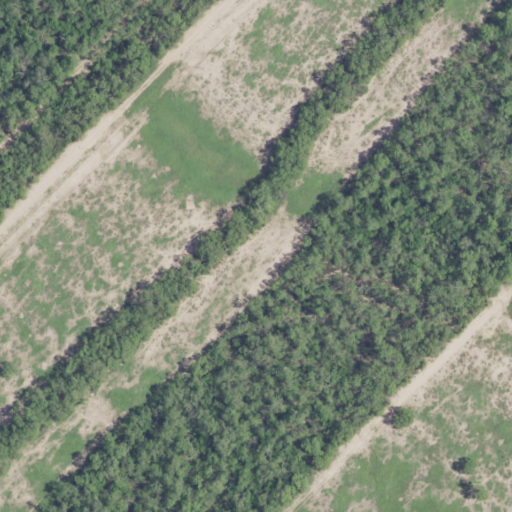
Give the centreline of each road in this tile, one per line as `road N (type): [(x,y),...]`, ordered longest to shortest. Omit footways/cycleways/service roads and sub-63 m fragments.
road 1 (residential): [(332,0),(0,335)]
road 2 (residential): [(0,227),(225,0)]
